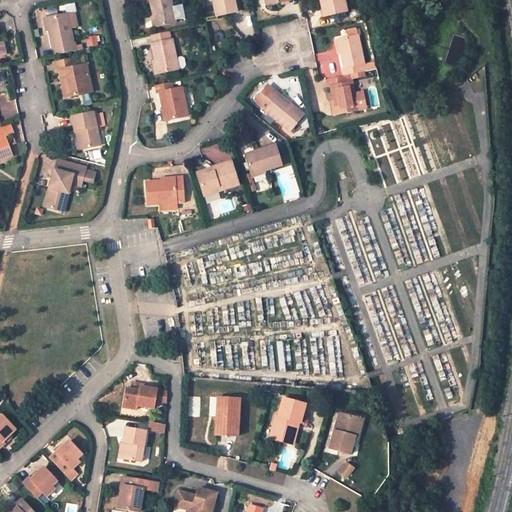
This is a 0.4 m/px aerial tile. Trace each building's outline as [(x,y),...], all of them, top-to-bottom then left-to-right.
[(148,0),(149,0),(151,0),(154,15),(169,12),(166,0),(148,0)] [(166,0),(169,12),(171,24),(176,23),(172,0),(166,0)] [(213,0),(217,16),(237,12),(234,0),(213,0)] [(323,16),(346,11),(343,0),(322,0),(320,0),(323,16)] [(56,55),(77,50),(75,42),(73,42),(67,12),(46,17),(52,47),(54,46),(56,55)] [(171,24),(169,12),(154,15),(156,27),(171,24)] [(173,39),(172,40),(170,31),(152,35),(154,43),(153,44),(159,73),(179,69),(173,39)] [(338,40),(341,55),(344,69),(341,70),(342,77),(350,75),(365,72),(358,36),(338,40)] [(91,90),(85,63),(80,65),(78,56),(53,62),(54,71),(58,70),(60,79),(65,78),(69,95),(91,90)] [(358,110),(355,97),(350,75),(342,77),(327,80),(329,90),(331,90),(334,102),(337,116),(358,112),(358,110)] [(69,95),(65,78),(60,79),(64,96),(69,95)] [(181,87),(173,89),(171,82),(156,85),(157,93),(160,93),(166,120),(187,116),(181,87)] [(266,112),(290,132),(304,115),(291,104),(290,106),(278,96),(280,95),(274,90),(261,105),(267,110),(266,112)] [(278,96),(290,106),(291,104),(280,95),(278,96)] [(355,97),(358,110),(366,109),(363,96),(355,97)] [(82,148),(100,145),(96,126),(104,124),(103,116),(95,118),(93,111),(72,116),(75,131),(78,130),(82,148)] [(0,160),(12,156),(5,137),(13,134),(10,123),(0,126),(0,160)] [(245,154),(252,174),(282,165),(276,144),(245,154)] [(47,207),(63,211),(70,184),(73,175),(83,178),(85,169),(56,161),(49,188),(52,189),(47,207)] [(205,195),(239,185),(232,162),(213,167),(214,170),(199,175),(205,195)] [(85,169),(83,178),(93,180),(95,172),(85,169)] [(70,184),(81,186),(83,178),(73,175),(70,184)] [(184,176),(176,177),(176,180),(148,183),(150,205),(162,204),(178,202),(186,201),(184,176)] [(254,179),(251,180),(246,182),(249,193),(257,190),(254,179)] [(249,212),(247,206),(240,208),(242,214),(249,212)] [(136,409),(137,406),(154,408),(155,403),(157,390),(141,387),(140,391),(126,389),(123,407),(136,409)] [(167,390),(157,390),(155,403),(167,403),(167,390)] [(268,438),(286,443),(292,419),(298,420),(303,402),(283,397),(278,415),(274,414),(268,438)] [(216,435),(238,436),(241,399),(223,398),(222,416),(217,416),(216,435)] [(351,456),(357,435),(356,435),(360,420),(341,414),(330,449),(351,456)] [(3,417),(0,419),(0,447),(3,444),(0,442),(8,435),(14,429),(3,417)] [(292,444),(298,420),(292,419),(286,443),(292,444)] [(361,436),(365,421),(360,420),(356,435),(357,435),(361,436)] [(166,426),(149,422),(147,429),(165,433),(166,426)] [(141,462),(146,432),(126,429),(123,443),(125,443),(122,459),(141,462)] [(10,438),(8,435),(0,442),(3,444),(10,438)] [(68,441),(50,458),(71,481),(78,474),(73,469),(81,463),(76,458),(80,454),(68,441)] [(348,462),(340,473),(349,479),(356,468),(348,462)] [(30,477),(23,483),(38,500),(45,493),(47,495),(53,490),(51,488),(58,482),(44,467),(32,478),(30,477)] [(139,511),(143,489),(144,482),(122,478),(120,487),(123,487),(122,497),(120,510),(133,511),(139,511)] [(160,484),(144,482),(143,489),(158,491),(160,484)] [(190,510),(189,511),(209,511),(215,492),(197,487),(195,495),(178,490),(175,501),(188,505),(189,508),(190,510)] [(32,511),(21,500),(15,506),(17,507),(11,511),(32,511)] [(186,509),(185,511),(189,511),(190,510),(189,508),(188,505),(175,501),(174,505),(186,509)]
